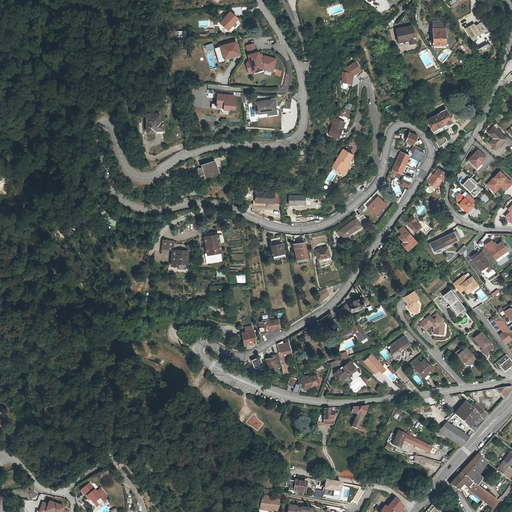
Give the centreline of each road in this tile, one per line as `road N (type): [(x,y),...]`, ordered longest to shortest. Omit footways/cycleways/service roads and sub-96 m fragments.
road 1 (tertiary): [(260,0),(296,61),(301,132),(287,142),(193,152),(145,178),(126,171),(105,122),(100,148),(120,198),(148,210),(210,204),(282,229),(316,228),(371,188),(392,128),(415,126),(430,151),(336,301),(246,356),(203,341),(196,350),(215,367),(295,398),(356,402),(466,388)]
road 2 (residential): [(511,230),(461,224),(445,198),(511,36)]
road 3 (residential): [(289,473),(383,488),(414,511)]
road 4 (residential): [(111,460),(54,491),(5,455)]
